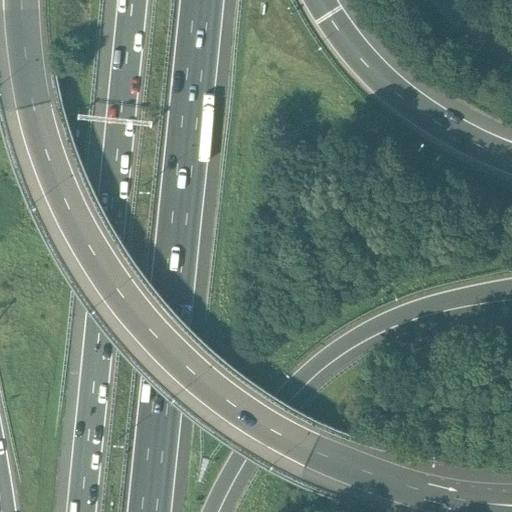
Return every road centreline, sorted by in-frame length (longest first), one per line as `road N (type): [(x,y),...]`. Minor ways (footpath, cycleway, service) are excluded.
road 1 (motorway): [(20,0),(32,103),(58,183),(96,257),(145,323),(206,381),(312,448),(474,504)]
road 2 (motorway): [(152,511),(202,0)]
road 3 (motorway): [(130,0),(80,511)]
road 4 (motorway): [(211,511),(259,429),(327,356),(396,319),(511,290)]
road 5 (motorway): [(511,161),(430,122),(386,87),(317,0)]
